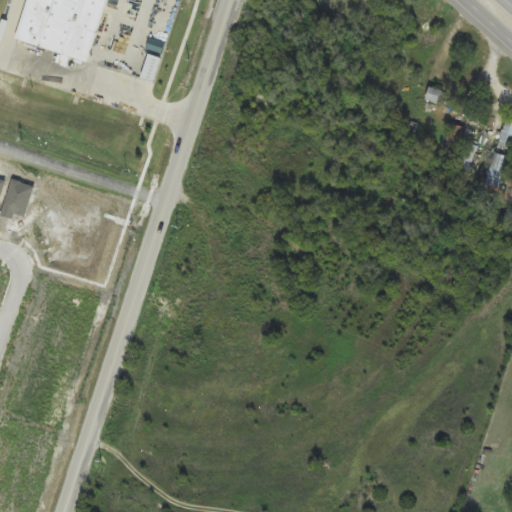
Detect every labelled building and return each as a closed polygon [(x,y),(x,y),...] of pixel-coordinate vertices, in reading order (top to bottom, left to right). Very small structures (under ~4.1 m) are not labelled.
[(107,0),(27,0),(15,39),(87,63),(107,0)] [(427,100),(440,104),(443,91),(430,87),(427,100)] [(497,146),(510,151),(511,146),(511,116),(508,115),(497,146)] [(466,129),(452,124),(444,147),(458,152),(466,129)] [(457,168),(468,173),(479,147),(467,143),(457,168)] [(485,185),(498,189),(508,157),(495,153),(485,185)] [(240,339),(250,355),(269,344),(260,328),(240,339)]
